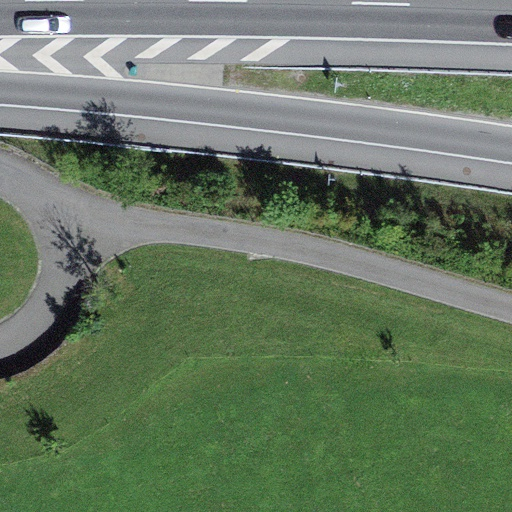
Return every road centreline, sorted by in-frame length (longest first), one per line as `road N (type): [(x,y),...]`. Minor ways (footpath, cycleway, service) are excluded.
road 1 (unclassified): [(0,174),(71,215),(238,232),(511,303)]
road 2 (motorway): [(0,87),(511,145)]
road 3 (motorway): [(217,0),(511,8)]
